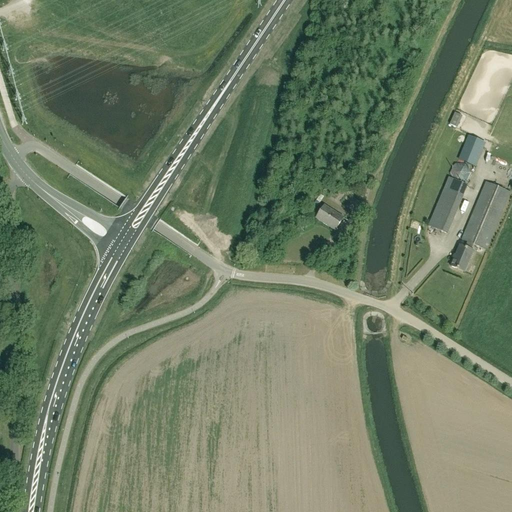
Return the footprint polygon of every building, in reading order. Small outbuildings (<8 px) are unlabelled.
[(455,112),(449,124),(457,128),(462,116),(455,112)] [(467,139),(459,160),(477,167),(485,146),(467,139)] [(465,165),(454,165),(449,175),(456,184),(466,183),(470,173),(465,165)] [(446,234),(466,188),(448,181),(428,226),(446,234)] [(485,251),(510,193),(486,183),(461,240),(467,243),(465,248),(459,246),(450,267),(464,273),(473,252),(470,251),(473,245),(485,251)] [(335,231),(343,218),(324,206),(316,219),(335,231)] [(349,232),(354,224),(349,220),(344,229),(349,232)]
